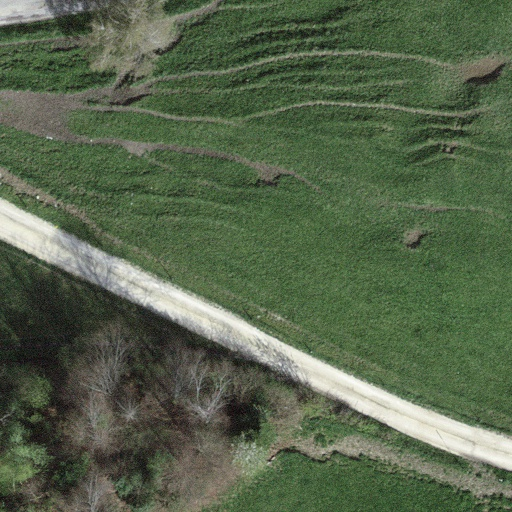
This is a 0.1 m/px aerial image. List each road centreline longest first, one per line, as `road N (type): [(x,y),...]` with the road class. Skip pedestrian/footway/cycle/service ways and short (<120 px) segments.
road 1 (unclassified): [(511,456),(296,368),(0,219)]
road 2 (track): [(0,360),(296,368)]
